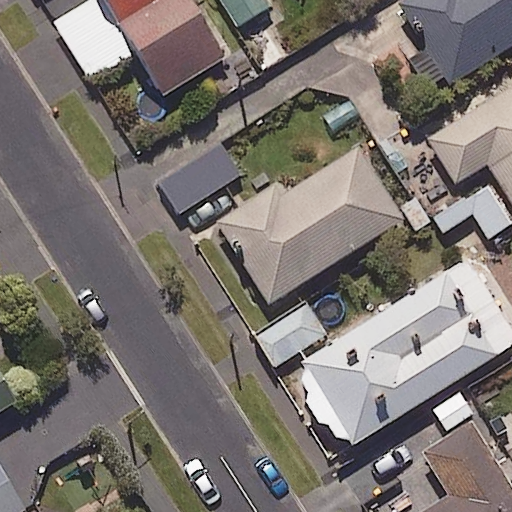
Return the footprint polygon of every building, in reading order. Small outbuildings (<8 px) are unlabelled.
[(114,20),(102,0),(84,0),(52,19),(87,78),(133,52),(114,20)] [(102,0),(114,20),(147,0),(102,0)] [(187,0),(147,0),(114,20),(133,52),(158,94),(221,56),(187,0)] [(218,0),(235,25),(269,4),(267,0),(218,0)] [(511,40),(511,0),(405,0),(401,3),(447,80),(511,40)] [(265,17),(242,31),(265,68),(288,54),(265,17)] [(511,78),(421,136),(453,186),(485,165),(511,207),(511,78)] [(347,96),(319,116),(336,140),(364,120),(347,96)] [(238,173),(219,142),(156,181),(176,212),(238,173)] [(217,222),(268,301),(399,217),(408,232),(428,220),(413,197),(397,207),(358,145),(289,189),(283,180),(217,222)] [(471,213),(489,241),(511,225),(511,223),(484,180),(432,214),(443,231),(471,213)] [(304,366),(290,375),(331,442),(343,435),(348,443),(511,340),(511,332),(465,257),(300,359),(304,366)] [(324,333),(304,302),(253,335),(273,366),(324,333)] [(460,385),(426,406),(443,432),(476,412),(460,385)] [(0,406),(8,401),(0,387),(0,406)] [(511,511),(511,492),(506,484),(511,480),(511,461),(507,454),(493,462),(467,420),(421,449),(426,456),(397,474),(408,491),(373,511),(511,511)] [(0,511),(13,511),(37,498),(6,443),(0,445),(0,511)]
